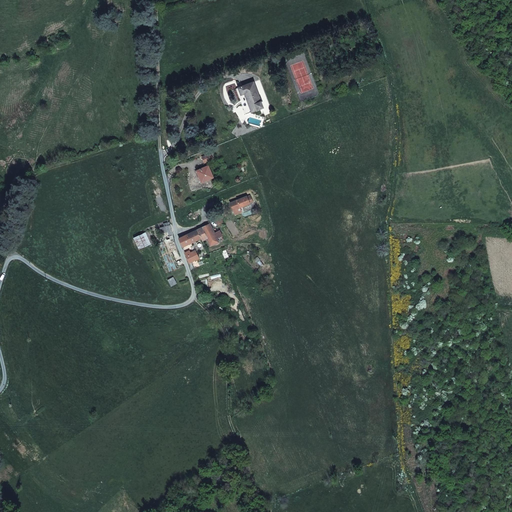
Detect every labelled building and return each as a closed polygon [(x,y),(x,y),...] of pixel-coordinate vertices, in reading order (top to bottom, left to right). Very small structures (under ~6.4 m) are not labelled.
[(247,101),(251,112),(263,108),(253,82),(238,88),(241,95),(245,94),(247,101)] [(245,114),(251,112),(247,101),(241,103),(245,114)] [(204,163),(213,159),(215,158),(212,153),(211,154),(211,153),(202,157),(204,163)] [(213,177),(208,166),(196,171),(201,182),(213,177)] [(250,204),(249,203),(252,202),(250,197),(247,198),(247,197),(230,203),(233,210),(239,208),(250,204)] [(218,224),(223,222),(217,213),(212,216),(217,223),(218,224)] [(174,238),(169,222),(163,223),(164,226),(160,227),(162,233),(168,232),(170,236),(166,237),(167,240),(174,238)] [(201,238),(202,240),(206,238),(210,246),(219,242),(210,224),(197,230),(201,238)] [(192,243),(201,238),(197,230),(187,235),(192,243)] [(146,232),(133,238),(139,249),(151,244),(146,232)] [(183,247),(192,243),(187,235),(179,239),(183,247)] [(185,251),(189,263),(192,261),(198,258),(194,248),(185,251)] [(171,286),(177,283),(173,277),(168,280),(171,286)] [(199,281),(201,288),(208,286),(206,279),(199,281)]
